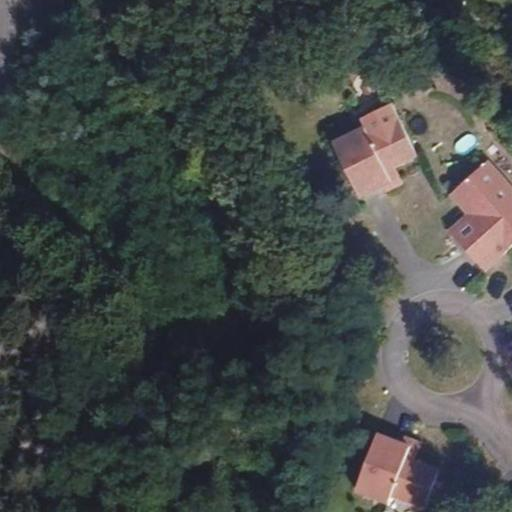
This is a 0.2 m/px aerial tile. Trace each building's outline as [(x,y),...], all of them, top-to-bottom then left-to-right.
[(366,129),(369,136),(400,120),(392,104),(361,120),(366,129)] [(334,145),(361,197),(383,186),(392,182),(386,171),(394,167),(418,155),(400,120),(369,136),(366,129),(334,145)] [(487,271),(511,248),(511,189),(487,163),(453,193),(486,230),(466,248),(487,271)] [(383,186),(386,191),(402,182),(394,167),(386,171),(392,182),(383,186)] [(485,230),(470,213),(451,231),(466,247),(485,230)] [(401,444),(377,435),(357,491),(390,503),(392,496),(425,508),(438,471),(414,462),(405,459),(409,447),(401,444)] [(420,446),(403,440),(401,444),(409,447),(405,459),(414,462),(420,446)]
